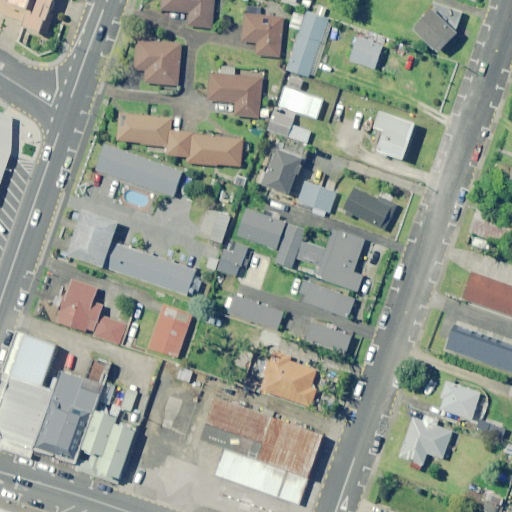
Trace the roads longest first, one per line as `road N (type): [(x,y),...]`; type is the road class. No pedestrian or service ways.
road 1 (residential): [(331,511),(509,0)]
road 2 (secondary): [(65,110),(0,298)]
road 3 (residential): [(0,470),(125,511)]
